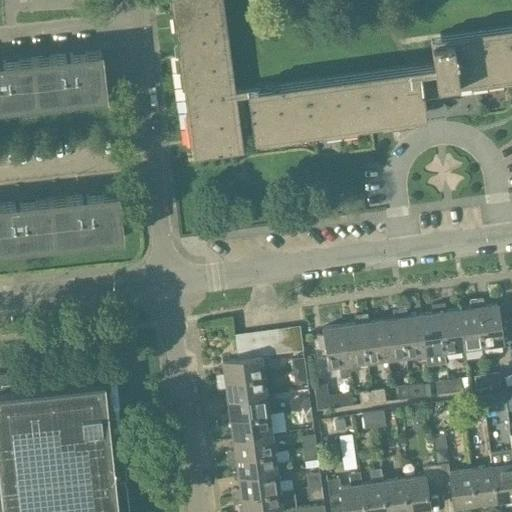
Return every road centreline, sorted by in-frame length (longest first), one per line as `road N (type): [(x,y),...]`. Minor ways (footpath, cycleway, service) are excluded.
road 1 (residential): [(165,283),(511,237)]
road 2 (residential): [(137,29),(165,283)]
road 3 (residential): [(197,511),(165,283)]
road 4 (residential): [(0,301),(165,283)]
road 5 (residential): [(0,39),(137,29)]
